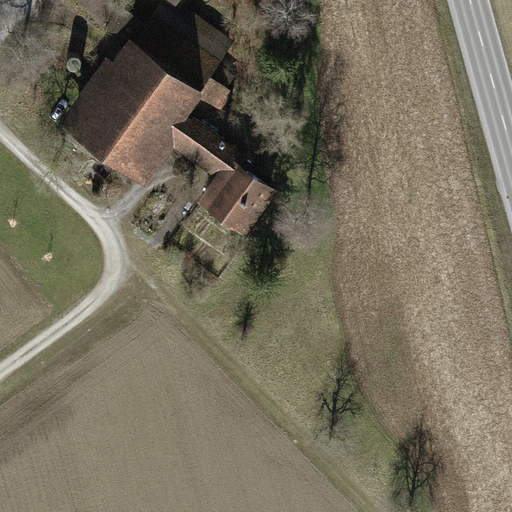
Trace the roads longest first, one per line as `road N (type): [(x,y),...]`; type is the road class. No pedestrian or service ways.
road 1 (track): [(122,252),(374,511)]
road 2 (tertiary): [(474,0),(511,132)]
